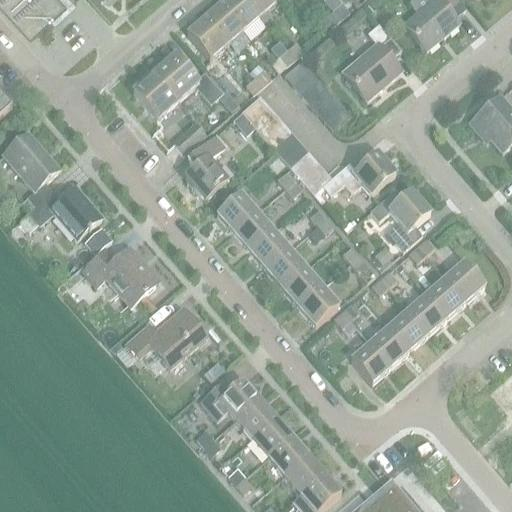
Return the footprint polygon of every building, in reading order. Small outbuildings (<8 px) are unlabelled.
[(0,0),(9,10),(20,23),(29,32),(49,13),(62,0),(0,0)] [(229,0),(219,9),(242,35),(258,21),(239,0),(229,0)] [(239,0),(258,21),(275,7),(268,0),(239,0)] [(416,0),(408,7),(417,17),(403,29),(425,55),(457,29),(446,16),(457,7),(451,0),(416,0)] [(341,8),(332,16),(340,25),(349,17),(341,8)] [(242,35),(219,9),(203,23),(225,49),(242,35)] [(340,25),(332,16),(323,23),(331,33),(340,25)] [(225,49),(203,23),(186,37),(209,63),(225,49)] [(366,106),(376,97),(400,77),(390,64),(400,56),(378,29),(367,39),(376,49),(342,78),(366,106)] [(295,47),(286,55),(294,64),(303,56),(295,47)] [(285,72),(294,64),(286,55),(277,63),(285,72)] [(174,61),(153,80),(177,107),(194,92),(210,109),(222,98),(204,77),(195,85),(174,61)] [(284,81),(292,90),(310,74),(302,65),(284,81)] [(318,84),(310,74),(292,90),(300,100),(318,84)] [(262,75),(253,83),(261,92),(270,84),(262,75)] [(153,80),(133,97),(132,98),(156,125),(177,107),(153,80)] [(252,100),(261,92),(253,83),(244,91),(252,100)] [(326,93),(318,84),(300,100),(308,109),(326,93)] [(334,102),(326,93),(308,109),(316,118),(334,102)] [(0,99),(0,120),(11,110),(1,98),(0,99)] [(242,117),(249,125),(267,110),(260,102),(242,117)] [(342,111),(334,102),(316,118),(324,127),(342,111)] [(501,156),(511,146),(511,117),(498,102),(469,127),(480,139),(484,136),(501,156)] [(275,120),(267,110),(249,125),(258,135),(275,120)] [(350,120),(342,111),(324,127),(332,136),(350,120)] [(283,128),(275,120),(258,135),(265,144),(283,128)] [(291,138),(283,128),(265,144),(273,153),(291,138)] [(172,148),(183,160),(205,141),(194,129),(172,148)] [(26,203),(34,213),(52,197),(44,188),(59,175),(28,138),(2,161),(33,197),(26,203)] [(299,147),(291,138),(273,153),(281,162),(299,147)] [(184,183),(204,205),(226,186),(210,166),(225,153),(214,141),(187,165),(195,174),(184,183)] [(281,162),(289,171),(307,156),(299,147),(281,162)] [(315,166),(307,156),(289,171),(298,181),(315,166)] [(368,201),(395,179),(377,159),(356,177),(349,168),(331,184),(322,191),(330,201),(343,190),(350,199),(360,191),(368,201)] [(322,174),(315,166),(298,181),(305,189),(322,174)] [(331,184),(322,174),(305,189),(313,198),(322,191),(331,184)] [(276,185),(284,193),(293,186),(285,177),(276,185)] [(300,194),(293,186),(284,193),(291,202),(300,194)] [(52,197),(34,213),(27,218),(39,232),(53,219),(76,245),(101,223),(75,193),(60,206),(52,197)] [(379,226),(385,221),(389,217),(399,229),(388,239),(402,256),(421,240),(414,231),(429,218),(411,197),(402,204),(394,195),(370,216),(379,226)] [(232,238),(256,217),(240,198),(216,219),(232,238)] [(309,222),(316,231),(325,223),(318,214),(309,222)] [(232,238),(249,257),(273,236),(256,217),(232,238)] [(333,232),(325,223),(316,231),(324,239),(333,232)] [(249,257),(265,276),(289,255),(273,236),(249,257)] [(425,244),(417,251),(425,260),(433,253),(425,244)] [(373,260),(381,270),(392,261),(384,251),(373,260)] [(416,268),(425,260),(417,251),(408,259),(416,268)] [(341,259),(349,268),(358,260),(350,252),(341,259)] [(104,257),(83,275),(96,290),(105,282),(130,311),(154,290),(145,279),(148,276),(129,255),(114,268),(104,257)] [(265,276),(281,294),(305,274),(289,255),(265,276)] [(365,269),(358,260),(349,268),(357,277),(365,269)] [(445,283),(465,307),(485,290),(464,266),(445,283)] [(281,294),(298,313),(322,292),(305,274),(281,294)] [(388,276),(379,284),(387,293),(396,285),(388,276)] [(447,323),(465,307),(445,283),(426,299),(447,323)] [(378,300),(387,293),(379,284),(371,292),(378,300)] [(338,312),(322,292),(298,313),(314,332),(338,312)] [(407,316),(428,340),(447,323),(426,299),(407,316)] [(351,309),(342,316),(350,325),(358,318),(351,309)] [(341,333),(350,325),(342,316),(333,324),(341,333)] [(409,356),(428,340),(407,316),(388,332),(409,356)] [(169,374),(205,343),(183,317),(155,340),(147,330),(126,349),(138,363),(150,352),(169,374)] [(370,348),(390,372),(409,356),(388,332),(370,348)] [(371,389),(390,372),(370,348),(350,365),(371,389)] [(511,372),(500,383),(511,397),(511,372)] [(186,382),(198,396),(207,389),(195,375),(186,382)] [(511,397),(500,383),(476,404),(503,434),(511,426),(511,397)] [(227,416),(235,425),(259,404),(242,385),(233,393),(225,384),(199,407),(216,426),(227,416)] [(235,425),(251,444),(275,423),(259,404),(235,425)] [(275,423),(251,444),(267,463),(291,442),(275,423)] [(195,444),(203,453),(212,445),(204,436),(195,444)] [(267,463),(283,481),(307,461),(291,442),(267,463)] [(219,454),(212,445),(203,453),(210,461),(219,454)] [(283,481),(299,500),(324,479),(307,461),(283,481)] [(228,481),(235,490),(244,482),(237,474),(228,481)] [(324,479),(299,500),(309,511),(324,511),(340,499),(324,479)] [(252,491),(244,482),(235,490),(243,499),(252,491)] [(407,511),(392,494),(371,511),(407,511)]
